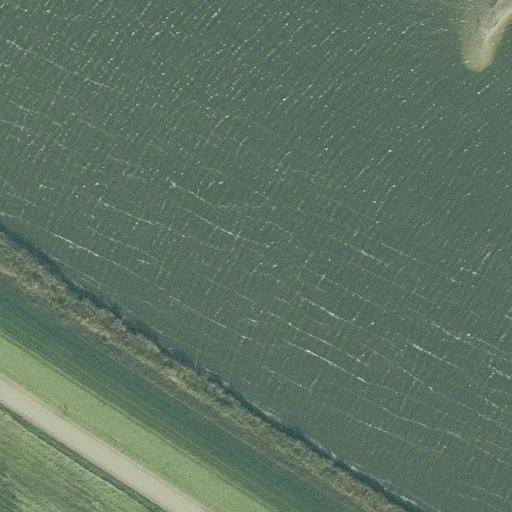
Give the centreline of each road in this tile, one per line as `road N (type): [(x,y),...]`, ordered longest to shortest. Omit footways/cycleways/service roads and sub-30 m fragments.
road 1 (track): [(0,328),(279,511)]
road 2 (tertiary): [(189,511),(0,389)]
